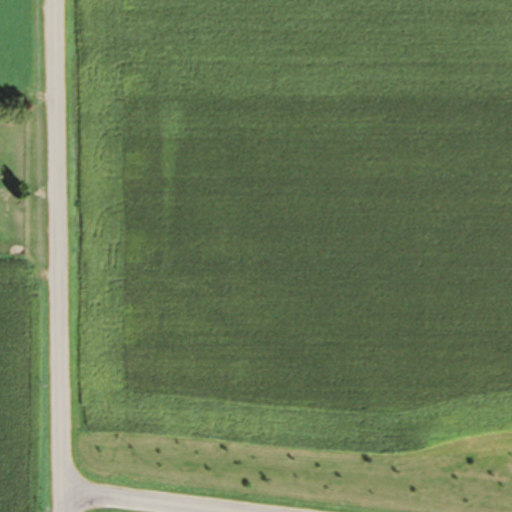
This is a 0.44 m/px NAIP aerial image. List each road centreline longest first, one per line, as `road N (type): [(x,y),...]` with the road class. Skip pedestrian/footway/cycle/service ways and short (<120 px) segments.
road 1 (secondary): [(58,491),(59,0)]
road 2 (secondary): [(235,511),(58,491)]
